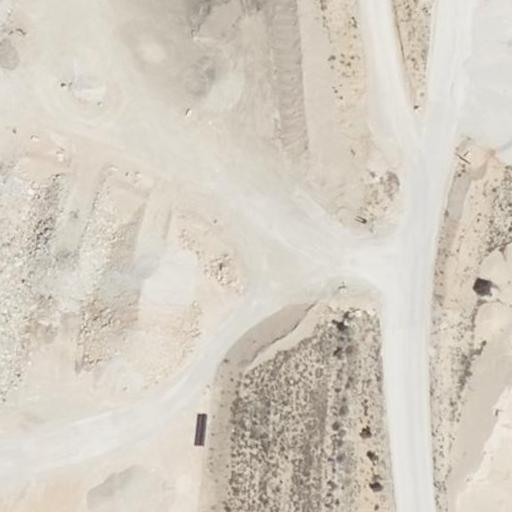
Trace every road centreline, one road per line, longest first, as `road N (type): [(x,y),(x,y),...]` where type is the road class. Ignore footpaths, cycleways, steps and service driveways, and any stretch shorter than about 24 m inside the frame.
road 1 (track): [(418,511),(401,296),(441,129),(457,0)]
road 2 (track): [(405,277),(260,191),(131,137),(0,103)]
